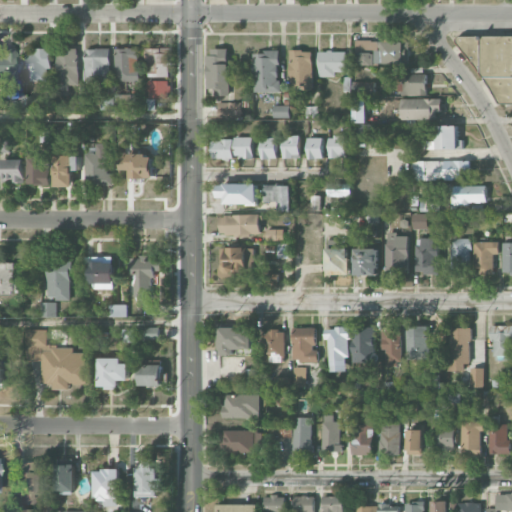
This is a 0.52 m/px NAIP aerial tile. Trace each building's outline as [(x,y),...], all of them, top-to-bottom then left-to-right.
[(511,36),(466,36),(466,68),(491,68),(492,103),(511,102),(511,36)] [(409,41),(356,40),(355,64),(409,65),(409,41)] [(15,48),(0,48),(0,83),(3,83),(3,90),(16,90),(15,48)] [(79,49),(58,48),(57,95),(66,96),(67,85),(79,86),(79,49)] [(140,48),(116,48),(116,81),(139,81),(140,48)] [(170,76),(170,48),(148,48),(148,77),(170,76)] [(86,49),(86,81),(111,81),(111,49),(86,49)] [(208,96),(230,95),(230,49),(208,49),(208,96)] [(50,50),(27,50),(27,82),(50,81),(50,50)] [(314,88),(313,50),(290,51),(290,88),(314,88)] [(319,52),(319,76),(336,76),(336,72),(347,72),(347,51),(319,52)] [(280,92),(280,52),(254,52),(254,92),(280,92)] [(427,95),(427,74),(401,74),(402,96),(427,95)] [(350,103),(351,77),(344,77),(344,92),(337,91),(337,102),(350,103)] [(169,80),(148,81),(148,98),(170,98),(169,80)] [(116,108),(133,107),(133,94),(115,95),(116,108)] [(353,123),(367,123),(367,98),(354,98),(353,123)] [(442,98),(401,99),(402,120),(438,120),(437,112),(443,112),(442,98)] [(146,109),(156,110),(156,99),(146,99),(146,109)] [(242,102),(219,103),(219,118),(242,117),(242,102)] [(273,118),(290,117),(289,105),(273,106),(273,118)] [(356,141),(376,141),(375,124),(356,124),(356,141)] [(458,125),(437,126),(438,133),(421,133),(422,150),(463,149),(463,140),(459,140),(458,125)] [(283,158),(300,158),(300,136),(283,135),(283,158)] [(329,157),(346,158),(346,136),(329,136),(329,157)] [(254,158),(254,137),(236,137),(235,158),(254,158)] [(277,137),(261,137),(261,159),(277,158),(277,137)] [(308,159),(323,159),(323,137),(308,137),(308,159)] [(212,140),(213,159),(234,158),(234,140),(212,140)] [(108,173),(109,144),(97,143),(97,153),(86,153),(85,184),(114,185),(114,173),(108,173)] [(155,178),(155,154),(131,155),(131,151),(122,151),(122,170),(133,170),(133,178),(155,178)] [(27,185),(49,184),(49,154),(27,155),(27,185)] [(55,187),(73,187),(74,170),(80,170),(80,156),(56,155),(55,187)] [(2,160),(3,183),(24,182),(24,159),(2,160)] [(472,160),(412,161),(413,180),(472,179),(472,160)] [(224,198),(224,204),(257,205),(257,184),(220,183),(219,198),(224,198)] [(328,197),(351,196),(351,183),(327,184),(328,197)] [(279,213),(292,212),(292,185),(263,185),(263,202),(279,202),(279,213)] [(487,203),(487,185),(453,186),(454,204),(487,203)] [(220,215),(221,236),(260,235),(260,214),(220,215)] [(428,229),(428,214),(412,214),(413,229),(428,229)] [(284,240),(284,229),(266,229),(266,240),(284,240)] [(410,236),(397,236),(397,232),(387,232),(386,271),(409,272),(410,236)] [(416,273),(438,273),(437,238),(416,239),(416,273)] [(451,238),(450,274),(471,274),(471,239),(451,238)] [(494,254),(500,255),(500,242),(475,242),(474,274),(494,275),(494,254)] [(503,274),(511,273),(511,242),(503,242),(503,274)] [(278,244),(278,257),(288,258),(288,245),(278,244)] [(220,247),(219,277),(252,278),(253,248),(220,247)] [(327,249),(328,275),(350,274),(350,248),(327,249)] [(356,248),(356,275),(378,276),(378,248),(356,248)] [(132,297),(151,297),(152,276),(161,276),(161,257),(133,256),(132,297)] [(114,257),(90,257),(90,288),(113,289),(114,257)] [(15,260),(0,260),(0,295),(20,295),(19,279),(15,279),(15,260)] [(48,299),(72,299),(70,262),(47,263),(48,299)] [(56,317),(56,302),(41,302),(41,317),(56,317)] [(128,305),(110,304),(110,316),(128,317),(128,305)] [(218,354),(235,354),(235,351),(253,351),(252,325),(217,325),(218,354)] [(511,325),(492,326),(493,361),(511,360),(511,325)] [(374,326),(353,327),(354,363),(375,362),(374,326)] [(407,359),(428,359),(428,326),(406,326),(407,359)] [(160,327),(142,327),(142,339),(160,340),(160,327)] [(469,327),(449,328),(449,371),(470,370),(469,327)] [(319,362),(319,350),(316,350),(316,328),(294,328),(294,362),(319,362)] [(328,371),(349,371),(348,328),(327,328),(328,371)] [(123,329),(123,342),(139,342),(139,329),(123,329)] [(383,367),(402,366),(401,329),(382,330),(383,367)] [(42,361),(42,383),(53,383),(53,389),(71,389),(71,385),(88,385),(87,353),(74,353),(73,346),(48,346),(47,330),(26,330),(26,361),(42,361)] [(267,363),(286,362),(286,331),(267,331),(267,363)] [(123,358),(100,358),(101,388),(120,388),(120,380),(130,380),(130,364),(123,364),(123,358)] [(163,365),(141,364),(140,386),(162,386),(163,365)] [(306,386),(306,367),(295,367),(295,386),(306,386)] [(485,387),(484,367),(471,368),(471,387),(485,387)] [(441,375),(428,375),(428,388),(441,387),(441,375)] [(225,418),(261,417),(261,394),(224,395),(225,418)] [(340,422),(333,422),(333,415),(323,415),(323,451),(341,451),(340,422)] [(509,454),(510,425),(499,424),(499,417),(491,416),(490,453),(509,454)] [(313,418),(294,417),(294,451),(312,452),(313,418)] [(455,418),(436,419),(438,450),(457,450),(455,418)] [(380,454),(400,453),(400,420),(380,421),(380,454)] [(462,453),(483,453),(482,421),(461,422),(462,453)] [(373,455),(373,423),(353,422),(353,454),(373,455)] [(292,437),(292,427),(280,427),(280,437),(292,437)] [(422,429),(406,430),(407,455),(423,454),(422,429)] [(257,430),(224,430),(224,452),(257,453),(257,430)] [(56,492),(75,491),(75,458),(55,459),(56,492)] [(136,467),(135,495),(161,495),(162,478),(157,478),(157,468),(151,468),(151,458),(140,458),(140,467),(136,467)] [(19,477),(18,504),(43,505),(44,463),(12,462),(12,476),(19,477)] [(95,470),(96,506),(120,506),(119,469),(95,470)] [(511,493),(496,493),(496,511),(511,511),(511,493)] [(264,496),(264,511),(285,511),(285,495),(264,496)] [(314,511),(314,495),(294,496),(294,511),(314,511)] [(344,511),(344,496),(323,496),(322,511),(344,511)] [(432,501),(432,511),(448,511),(449,510),(457,510),(457,501),(432,501)] [(405,511),(424,511),(425,502),(405,502),(405,511)] [(459,502),(458,511),(481,511),(481,503),(459,502)]
